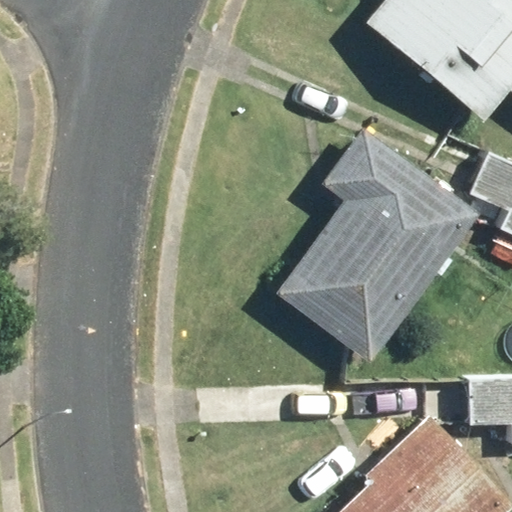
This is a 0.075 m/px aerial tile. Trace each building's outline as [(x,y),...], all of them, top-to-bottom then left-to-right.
[(494,85),(511,99),(511,0),(363,0),(349,15),(356,21),(352,27),(406,70),(407,69),(461,119),(494,85)] [(467,213),(409,169),(358,127),(315,179),(339,199),(267,293),(354,360),(467,213)] [(486,225),(511,237),(511,167),(476,150),(457,188),(495,207),(486,225)] [(511,379),(460,378),(459,423),(502,425),(501,443),(511,443),(511,379)] [(421,423),(325,511),(498,511),(502,509),(421,423)]
